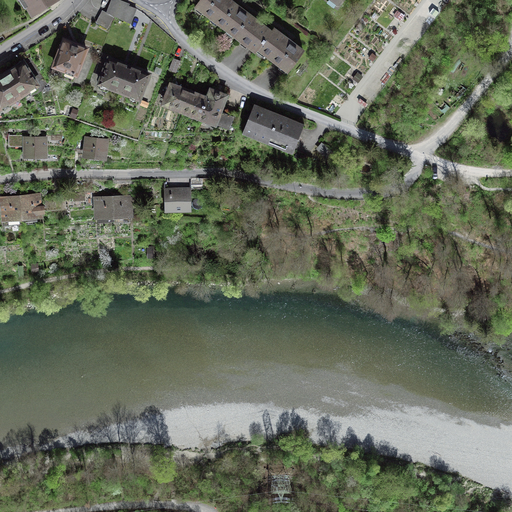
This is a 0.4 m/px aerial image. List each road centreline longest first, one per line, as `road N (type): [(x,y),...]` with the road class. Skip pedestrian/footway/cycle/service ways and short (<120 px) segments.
road 1 (residential): [(0,177),(204,171),(370,193),(403,183),(421,156)]
road 2 (residential): [(159,19),(231,78),(271,99),(421,156)]
road 3 (track): [(61,511),(165,504),(204,511)]
road 4 (track): [(511,44),(421,156)]
